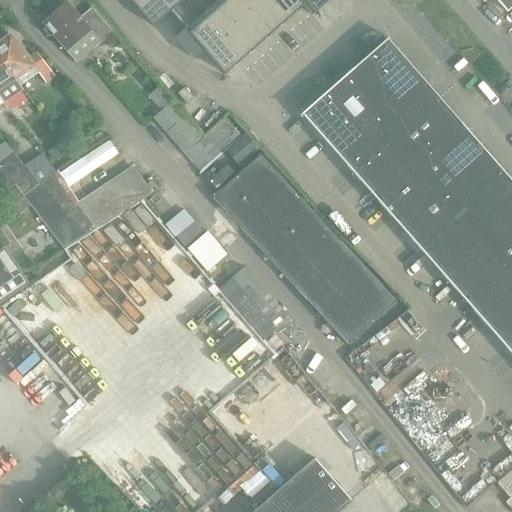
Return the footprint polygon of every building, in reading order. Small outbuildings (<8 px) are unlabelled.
[(128,0),(152,27),(183,0),(128,0)] [(217,0),(185,28),(174,38),(194,61),(204,52),(224,75),(303,6),(298,0),(217,0)] [(298,0),(303,6),(311,14),(312,16),(329,0),(298,0)] [(511,0),(494,0),(506,13),(511,7),(511,0)] [(112,32),(91,8),(79,18),(66,3),(42,24),(63,50),(76,65),(112,32)] [(0,37),(0,63),(18,87),(37,74),(44,83),(54,76),(35,52),(26,58),(8,34),(7,34),(8,36),(3,40),(0,37)] [(422,79),(387,39),(364,58),(400,99),(422,79)] [(400,99),(364,58),(343,77),(379,117),(400,99)] [(0,98),(7,108),(24,96),(18,87),(0,63),(0,98)] [(379,117),(343,77),(322,95),(358,136),(379,117)] [(395,136),(438,98),(422,79),(400,99),(379,117),(395,136)] [(157,88),(147,97),(160,111),(170,101),(157,88)] [(194,99),(184,88),(177,94),(186,105),(194,99)] [(358,136),(322,95),(300,115),(335,156),(358,136)] [(411,154),(454,116),(438,98),(395,136),(411,154)] [(160,111),(153,117),(201,171),(239,136),(224,119),(202,138),(170,101),(160,111)] [(427,172),(470,134),(454,116),(411,154),(427,172)] [(351,174),(395,136),(379,117),(358,136),(335,156),(351,174)] [(244,134),(225,152),(239,167),(258,150),(244,134)] [(442,190),(486,152),(470,134),(427,172),(442,190)] [(367,192),(411,154),(395,136),(351,174),(367,192)] [(28,173),(4,142),(0,145),(0,168),(12,184),(28,173)] [(458,208),(502,170),(486,152),(442,190),(458,208)] [(383,210),(427,172),(411,154),(367,192),(383,210)] [(259,156),(213,198),(257,247),(304,205),(259,156)] [(49,164),(41,169),(47,177),(55,172),(50,165),(49,164)] [(12,184),(0,168),(0,189),(3,194),(14,186),(12,184)] [(78,202),(57,172),(37,185),(28,173),(12,184),(14,186),(62,249),(150,194),(132,168),(78,202)] [(474,227),(511,193),(511,182),(502,170),(458,208),(474,227)] [(399,228),(442,190),(427,172),(383,210),(399,228)] [(415,246),(458,208),(442,190),(399,228),(415,246)] [(490,245),(511,225),(511,193),(474,227),(490,245)] [(304,205),(257,247),(302,296),(349,254),(304,205)] [(431,264),(474,227),(458,208),(415,246),(431,264)] [(184,249),(203,232),(193,222),(175,238),(184,249)] [(506,263),(511,257),(511,225),(490,245),(506,263)] [(447,283),(490,245),(474,227),(431,264),(447,283)] [(203,232),(184,248),(206,272),(226,254),(205,230),(203,232)] [(463,301),(506,263),(490,245),(447,283),(463,301)] [(0,303),(27,285),(3,251),(0,252),(0,303)] [(349,254),(302,296),(347,346),(394,303),(349,254)] [(479,319),(511,289),(511,269),(506,263),(463,301),(479,319)] [(285,314),(244,266),(231,278),(271,323),(285,314)] [(495,337),(511,321),(511,289),(479,319),(495,337)] [(511,355),(511,354),(511,321),(495,337),(511,355)] [(339,511),(351,501),(313,458),(276,491),(294,511),(339,511)] [(294,511),(276,491),(252,511),(294,511)]
